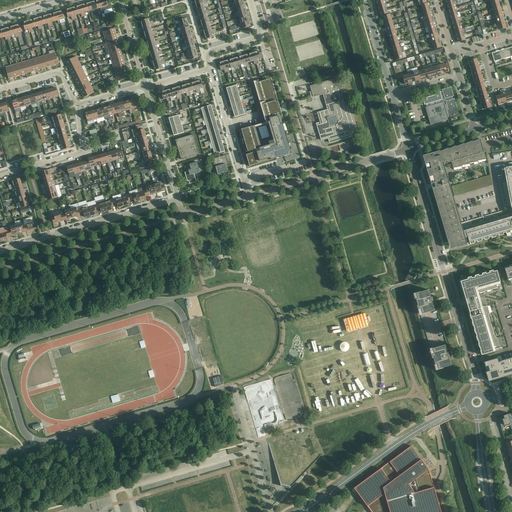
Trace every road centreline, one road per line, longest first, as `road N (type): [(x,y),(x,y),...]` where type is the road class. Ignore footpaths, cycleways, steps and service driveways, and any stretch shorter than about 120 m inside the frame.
road 1 (residential): [(475,392),(407,150)]
road 2 (tertiary): [(306,509),(405,438),(468,405)]
road 3 (residential): [(0,250),(177,198)]
road 4 (unclassified): [(271,511),(236,394)]
